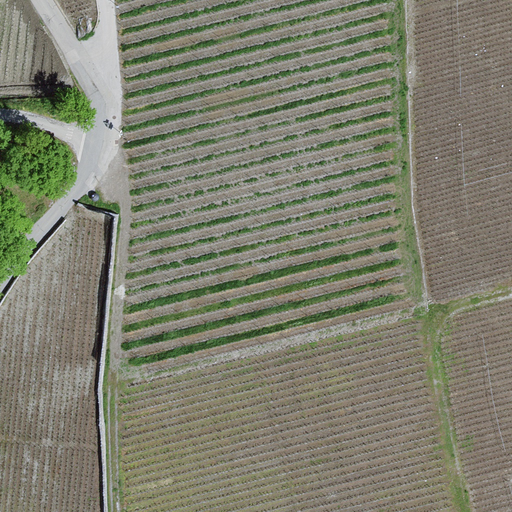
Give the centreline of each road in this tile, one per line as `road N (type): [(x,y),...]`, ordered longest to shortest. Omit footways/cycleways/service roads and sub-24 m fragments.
road 1 (track): [(37,0),(105,113),(95,151)]
road 2 (track): [(95,151),(82,187),(0,282)]
